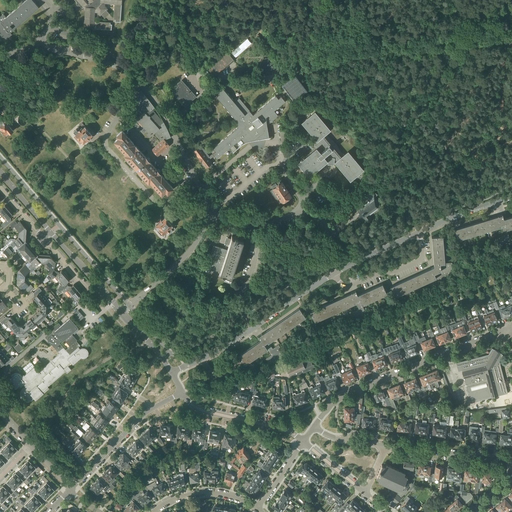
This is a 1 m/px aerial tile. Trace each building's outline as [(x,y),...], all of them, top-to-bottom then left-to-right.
[(0,0),(0,34),(5,41),(12,35),(10,32),(39,7),(32,0),(26,0),(6,17),(3,14),(0,16),(0,0)] [(122,5),(121,0),(74,0),(76,2),(76,5),(80,6),(82,8),(83,7),(85,7),(84,28),(94,29),(111,30),(112,25),(110,25),(110,23),(94,22),(95,12),(97,12),(100,16),(101,14),(104,18),(109,14),(106,10),(107,9),(105,6),(105,3),(114,4),(113,20),(115,21),(115,22),(120,22),(121,5),(122,5)] [(231,53),(236,58),(252,43),(247,38),(231,53)] [(214,77),(234,60),(225,50),(219,56),(206,67),(214,77)] [(262,69),(261,69),(263,70),(264,71),(265,71),(267,72),(269,71),(270,71),(271,70),(272,69),(272,68),(273,67),(271,65),(274,63),(273,61),(272,60),(271,59),(269,58),(268,58),(266,58),(265,58),(263,59),(262,60),(261,62),(261,63),(261,64),(261,66),(262,67),(262,69)] [(283,85),(294,99),(306,90),(295,75),(283,85)] [(185,106),(196,97),(181,81),(176,85),(178,87),(172,92),(185,106)] [(209,156),(211,158),(214,156),(216,159),(230,147),(231,148),(233,151),(232,152),(233,152),(233,151),(241,145),(244,143),(247,142),(250,141),(251,141),(252,140),(253,139),(254,138),(254,137),(257,136),(258,139),(262,139),(270,137),(269,137),(269,136),(268,132),(267,126),(278,116),(279,115),(278,116),(274,111),(285,101),(281,96),(278,99),(276,96),(275,96),(259,109),(253,115),(248,109),(243,103),(239,98),(238,97),(238,98),(239,99),(235,102),(222,87),(217,91),(219,94),(218,95),(218,96),(217,97),(237,121),(238,127),(213,148),(215,152),(209,156)] [(149,101),(147,98),(144,94),(141,90),(140,91),(136,99),(135,98),(131,105),(136,112),(140,115),(136,119),(144,128),(141,131),(143,134),(146,131),(148,133),(146,135),(149,138),(155,133),(156,134),(155,134),(160,140),(161,139),(162,141),(152,149),(158,156),(169,146),(167,143),(166,142),(165,141),(167,139),(170,137),(170,138),(171,137),(167,130),(168,129),(167,129),(164,122),(163,122),(152,110),(154,108),(155,108),(149,101)] [(344,155),(343,154),(342,153),(341,152),(340,151),(339,150),(339,149),(338,148),(338,147),(337,145),(336,144),(334,143),(334,142),(333,141),(331,140),(330,139),(329,138),(328,137),(328,136),(327,135),(327,134),(326,133),(326,132),(329,130),(314,113),(303,122),(317,139),(316,149),(299,164),(309,175),(326,161),(327,159),(329,159),(329,162),(333,162),(333,160),(335,160),(336,162),(350,179),(362,169),(348,152),(344,155)] [(1,131),(3,133),(5,134),(6,136),(13,130),(10,126),(10,124),(8,124),(5,121),(4,122),(2,120),(0,121),(0,124),(0,125),(0,124),(0,127),(1,130),(1,131)] [(76,129),(74,132),(76,134),(74,136),(76,139),(81,144),(82,143),(83,142),(85,140),(87,139),(87,140),(90,138),(89,138),(89,137),(92,134),(85,127),(82,123),(79,125),(77,127),(78,129),(77,130),(76,129)] [(128,138),(126,136),(127,136),(122,130),(116,135),(118,138),(115,141),(117,144),(116,144),(123,152),(124,152),(126,154),(125,155),(127,158),(126,159),(132,166),(133,165),(140,173),(139,174),(145,181),(146,180),(148,182),(150,181),(152,183),(151,184),(158,192),(159,192),(161,194),(165,191),(167,193),(173,188),(166,180),(167,179),(167,178),(166,177),(165,177),(164,178),(161,175),(159,173),(159,172),(160,172),(160,171),(159,169),(158,169),(157,170),(136,146),(135,146),(133,144),(134,143),(129,138),(128,138)] [(211,163),(209,160),(211,158),(209,156),(201,146),(194,151),(198,157),(202,162),(206,167),(211,163)] [(280,183),(278,180),(271,185),(273,188),(270,190),(279,203),(281,201),(282,202),(286,199),(288,198),(288,197),(291,196),(294,193),(291,190),(288,192),(282,182),(280,183)] [(374,200),(374,197),(375,197),(375,196),(376,196),(377,195),(377,194),(376,194),(375,193),(374,193),(373,192),(373,190),(364,196),(369,201),(362,205),(361,205),(357,209),(360,213),(358,214),(360,216),(361,215),(364,219),(365,219),(368,223),(372,219),(369,215),(378,209),(377,207),(377,206),(379,205),(379,202),(378,200),(374,199),(374,200)] [(0,214),(2,216),(10,209),(9,208),(8,208),(7,207),(7,206),(6,206),(5,205),(1,209),(0,207),(0,214)] [(1,225),(3,228),(12,221),(9,218),(13,215),(12,214),(12,213),(12,212),(11,211),(11,210),(10,209),(2,216),(6,221),(1,225)] [(506,228),(504,220),(502,214),(502,215),(498,216),(498,215),(497,216),(498,217),(500,225),(503,235),(496,237),(500,247),(504,245),(504,247),(511,244),(511,236),(509,237),(506,228)] [(169,234),(173,231),(171,229),(173,226),(165,217),(162,220),(161,219),(159,221),(160,222),(157,224),(156,226),(154,227),(161,235),(163,233),(166,231),(169,234)] [(496,226),(500,225),(498,217),(455,230),(455,229),(458,228),(454,229),(458,240),(458,238),(462,237),(462,238),(467,237),(466,236),(470,234),(470,235),(471,235),(471,234),(475,233),(475,234),(479,233),(479,232),(483,230),(483,231),(488,230),(488,229),(492,228),(492,229),(497,227),(496,226)] [(18,235),(26,235),(26,229),(20,222),(18,224),(15,221),(10,225),(13,228),(14,227),(19,232),(18,235)] [(16,245),(18,248),(21,245),(26,241),(26,235),(18,235),(18,238),(16,240),(15,239),(10,239),(8,241),(9,242),(14,247),(16,245)] [(209,273),(210,270),(220,273),(219,276),(222,277),(223,275),(224,275),(225,274),(231,277),(243,240),(237,238),(237,236),(235,235),(234,237),(232,236),(227,250),(213,245),(206,268),(205,272),(209,273)] [(437,264),(443,263),(443,259),(444,259),(443,254),(442,254),(442,250),(443,250),(442,250),(442,246),(443,246),(442,241),(441,241),(441,237),(443,236),(431,237),(432,240),(432,237),(433,237),(435,264),(437,264)] [(14,247),(9,242),(8,241),(6,243),(7,244),(3,248),(1,248),(1,250),(0,250),(0,256),(0,257),(6,258),(13,252),(11,249),(14,247)] [(24,255),(31,248),(26,241),(21,245),(18,248),(20,250),(24,255)] [(31,248),(24,255),(30,261),(33,258),(37,255),(34,251),(31,248)] [(43,263),(43,255),(37,255),(33,258),(30,261),(32,264),(29,266),(34,271),(36,269),(35,267),(40,263),(43,263)] [(50,274),(49,275),(54,270),(54,269),(55,267),(53,265),(56,263),(49,256),(43,255),(43,263),(46,263),(48,265),(46,267),(50,271),(48,273),(50,274)] [(433,271),(435,277),(438,284),(450,279),(448,275),(448,274),(452,273),(452,263),(443,263),(437,264),(437,269),(433,271)] [(34,271),(29,266),(27,268),(25,265),(17,272),(17,278),(25,278),(25,275),(30,271),(31,273),(34,271)] [(480,272),(483,277),(490,274),(488,268),(480,272)] [(435,277),(433,271),(432,269),(391,288),(390,287),(393,286),(393,285),(390,287),(395,297),(394,295),(398,294),(403,292),(402,292),(406,290),(407,291),(406,290),(410,288),(411,289),(415,287),(415,286),(418,284),(419,285),(423,283),(423,282),(427,281),(431,279),(435,277)] [(49,275),(46,277),(47,277),(48,279),(49,280),(52,279),(53,278),(54,277),(58,282),(67,274),(66,274),(66,273),(65,273),(64,272),(63,272),(62,271),(61,271),(58,274),(54,270),(49,275)] [(58,290),(56,291),(58,294),(60,292),(62,291),(68,286),(66,283),(69,280),(69,279),(69,278),(68,277),(68,276),(67,275),(67,274),(58,282),(61,285),(59,286),(57,290),(58,290)] [(24,281),(25,278),(17,278),(17,284),(23,291),(26,289),(28,291),(33,287),(31,285),(29,286),(24,281)] [(358,296),(361,304),(365,302),(365,303),(370,301),(369,300),(373,298),(374,299),(374,298),(377,296),(378,297),(382,295),(382,294),(385,293),(386,294),(387,294),(382,284),(379,285),(382,284),(382,285),(358,296)] [(66,291),(70,296),(79,288),(78,288),(77,287),(76,286),(75,286),(74,285),(70,288),(68,286),(62,291),(64,293),(66,291)] [(37,302),(43,297),(39,292),(41,291),(39,288),(33,293),(35,296),(33,298),(37,302)] [(72,302),(75,306),(81,301),(78,297),(82,294),(81,293),(81,292),(81,291),(80,290),(79,289),(79,288),(70,296),(74,300),(72,302)] [(352,294),(355,302),(359,310),(352,313),(356,321),(360,319),(361,322),(374,316),(371,309),(365,312),(361,304),(358,296),(355,290),(355,291),(352,293),(351,292),(352,294)] [(351,303),(355,302),(352,294),(311,313),(310,312),(313,310),(310,311),(315,322),(314,320),(318,318),(319,319),(323,317),(322,316),(326,315),(327,316),(327,315),(330,313),(331,314),(335,312),(335,311),(339,309),(339,310),(343,308),(343,307),(347,305),(347,306),(352,304),(351,303)] [(39,304),(41,306),(46,301),(47,300),(48,300),(44,296),(43,297),(37,302),(39,304)] [(42,306),(41,308),(49,309),(53,309),(53,306),(49,305),(49,304),(52,302),(49,298),(48,300),(47,300),(46,301),(41,306),(42,306)] [(0,310),(3,314),(8,310),(6,307),(7,306),(2,301),(1,300),(0,299),(0,310)] [(504,305),(498,307),(499,309),(499,310),(502,318),(508,316),(505,308),(504,305)] [(49,314),(49,309),(41,308),(41,310),(40,311),(45,317),(49,314)] [(263,335),(267,342),(271,339),(271,340),(275,337),(275,336),(278,334),(279,335),(283,332),(282,331),(286,329),(286,330),(290,327),(290,326),(293,324),(294,325),(294,324),(293,324),(297,321),(297,322),(301,319),(301,318),(304,316),(305,317),(299,308),(296,310),(299,308),(299,309),(263,335)] [(486,325),(492,323),(489,314),(488,312),(486,309),(484,310),(486,313),(482,314),(483,316),(486,325)] [(84,317),(78,310),(73,314),(79,321),(84,317)] [(489,314),(492,323),(497,320),(494,312),(493,310),(488,312),(489,314)] [(46,318),(45,317),(40,311),(39,313),(38,312),(36,314),(42,321),(46,318)] [(38,325),(42,321),(36,314),(33,316),(34,317),(32,318),(38,325)] [(478,318),(477,316),(472,318),(477,329),(482,327),(478,318)] [(7,328),(8,327),(14,321),(11,317),(8,319),(6,317),(0,322),(2,324),(3,324),(7,328)] [(73,365),(81,358),(83,358),(85,358),(86,357),(88,355),(88,353),(88,351),(88,350),(87,350),(87,349),(86,349),(86,348),(85,348),(84,348),(83,348),(82,348),(81,348),(80,349),(79,349),(79,350),(77,348),(78,347),(80,346),(76,341),(77,340),(72,335),(65,341),(69,346),(65,350),(59,343),(61,341),(62,342),(78,328),(70,318),(60,326),(58,323),(51,329),(52,331),(45,337),(60,354),(56,357),(39,371),(35,367),(34,366),(30,362),(23,368),(26,372),(27,373),(29,375),(26,377),(26,378),(25,380),(22,376),(20,375),(18,374),(16,373),(14,374),(13,374),(12,374),(11,375),(11,376),(12,377),(8,381),(15,389),(20,386),(21,387),(21,388),(22,386),(23,385),(24,387),(22,389),(21,391),(20,393),(20,395),(20,397),(21,398),(21,399),(22,400),(23,401),(25,402),(28,402),(30,401),(32,400),(34,398),(36,400),(43,393),(42,392),(65,371),(67,373),(71,369),(68,365),(71,363),(73,365)] [(470,331),(477,329),(472,318),(467,320),(468,323),(467,323),(470,331)] [(26,322),(32,328),(33,330),(37,326),(31,319),(29,321),(29,320),(26,322)] [(457,328),(460,335),(466,333),(464,330),(464,329),(464,328),(466,327),(463,320),(455,323),(456,325),(457,328)] [(12,331),(17,326),(16,324),(14,321),(8,327),(12,331)] [(24,325),(23,326),(28,332),(32,328),(26,322),(24,324),(24,325)] [(448,326),(449,330),(451,333),(453,332),(453,334),(455,337),(460,335),(457,328),(456,325),(455,323),(448,326)] [(440,329),(438,325),(436,326),(439,332),(435,334),(439,344),(440,343),(441,343),(442,343),(443,342),(444,341),(440,329)] [(449,330),(448,326),(447,325),(445,326),(445,327),(440,329),(444,341),(447,340),(448,341),(449,340),(450,339),(447,331),(449,330)] [(15,339),(19,339),(19,336),(19,335),(20,327),(18,327),(17,326),(12,331),(15,334),(15,339)] [(19,339),(24,340),(25,337),(29,333),(28,332),(23,326),(22,327),(20,327),(19,335),(19,336),(19,339)] [(414,333),(414,334),(417,341),(418,343),(420,342),(422,347),(424,350),(426,349),(427,350),(429,349),(429,348),(426,340),(424,337),(419,339),(417,335),(416,332),(414,333)] [(267,342),(263,335),(262,333),(261,334),(262,334),(259,336),(258,336),(261,341),(266,348),(271,355),(265,359),(269,364),(273,362),(273,363),(285,355),(278,345),(273,349),(267,342)] [(427,340),(426,340),(429,348),(430,348),(432,347),(432,346),(434,346),(431,338),(427,340)] [(263,350),(266,348),(261,341),(240,357),(239,355),(241,354),(238,356),(245,365),(244,363),(248,361),(248,362),(252,359),(252,358),(255,356),(256,357),(256,356),(255,356),(259,353),(259,354),(263,351),(263,350)] [(409,345),(413,354),(419,352),(415,342),(409,345)] [(391,363),(392,362),(393,363),(394,362),(395,361),(397,360),(394,352),(391,345),(383,348),(386,355),(388,355),(391,363)] [(408,356),(413,354),(409,345),(404,347),(408,356)] [(381,352),(376,354),(378,359),(381,366),(381,367),(387,365),(383,356),(385,355),(382,347),(380,348),(381,352)] [(396,351),(394,352),(397,360),(400,359),(401,360),(402,359),(402,358),(403,358),(400,350),(399,350),(399,348),(395,349),(396,351)] [(494,350),(492,348),(489,354),(488,354),(488,355),(456,363),(458,371),(461,371),(470,403),(507,393),(499,361),(499,360),(503,355),(501,353),(494,349),(494,350)] [(379,368),(381,367),(381,366),(378,359),(376,354),(371,356),(372,358),(371,359),(376,369),(377,369),(378,369),(379,368)] [(5,355),(4,356),(0,359),(0,364),(1,366),(4,364),(6,366),(12,361),(9,358),(9,359),(5,355)] [(312,365),(308,355),(287,364),(289,367),(286,368),(291,378),(315,367),(313,364),(312,365)] [(345,369),(350,380),(355,378),(351,368),(353,367),(351,362),(349,364),(350,367),(347,369),(346,368),(345,369)] [(335,369),(338,376),(341,375),(340,375),(341,374),(338,368),(336,363),(333,365),(335,369)] [(362,365),(365,373),(371,371),(368,363),(362,365)] [(360,376),(365,373),(362,365),(356,367),(360,376)] [(333,376),(330,378),(334,388),(335,388),(337,387),(337,386),(340,385),(338,381),(336,377),(338,376),(335,369),(332,370),(334,374),(332,375),(333,376)] [(340,375),(341,375),(344,383),(345,382),(346,383),(347,382),(347,381),(350,380),(345,369),(344,369),(346,372),(341,374),(340,375)] [(434,381),(435,383),(435,384),(437,387),(439,386),(437,380),(440,379),(436,370),(431,373),(434,380),(434,381)] [(124,373),(122,376),(126,378),(128,380),(134,384),(135,382),(134,381),(139,373),(135,371),(133,374),(129,372),(129,373),(128,373),(127,375),(124,373)] [(273,371),(266,375),(268,379),(268,378),(270,382),(269,386),(272,386),(273,381),(274,377),(274,376),(275,375),(273,371)] [(428,383),(429,383),(431,390),(433,389),(432,386),(435,384),(435,383),(434,381),(434,380),(431,373),(425,375),(428,383)] [(108,377),(114,381),(120,385),(121,383),(130,389),(131,387),(132,387),(134,384),(128,380),(126,378),(122,376),(119,381),(116,379),(113,378),(109,375),(108,377)] [(420,385),(422,388),(425,396),(427,395),(425,388),(426,387),(426,385),(429,383),(428,383),(425,375),(420,377),(423,384),(420,385)] [(330,389),(331,389),(334,388),(330,378),(324,380),(325,382),(326,384),(329,390),(330,389)] [(412,380),(409,381),(413,390),(415,389),(416,391),(418,390),(419,389),(415,379),(414,379),(412,379),(412,380)] [(125,398),(127,395),(126,394),(127,393),(119,388),(118,387),(120,385),(114,381),(113,384),(116,386),(115,387),(116,389),(114,391),(117,393),(125,398)] [(411,390),(413,390),(409,381),(407,382),(406,382),(405,382),(405,383),(404,383),(408,394),(412,392),(411,390)] [(317,386),(315,387),(319,395),(321,394),(322,394),(323,394),(324,393),(324,392),(320,384),(319,382),(316,384),(317,386)] [(396,396),(397,398),(403,395),(399,385),(398,385),(396,386),(393,387),(396,395),(396,396)] [(309,387),(308,387),(309,388),(309,389),(309,390),(310,392),(313,398),(314,397),(315,398),(316,397),(317,396),(319,395),(315,387),(313,388),(312,386),(309,387)] [(387,390),(390,397),(388,398),(392,408),(396,408),(393,399),(397,398),(396,396),(396,395),(393,387),(387,390)] [(95,391),(102,396),(104,393),(102,392),(103,391),(98,388),(95,391)] [(232,400),(237,401),(239,402),(240,402),(241,402),(243,394),(244,391),(235,388),(234,391),(234,393),(232,400)] [(299,394),(302,402),(307,401),(305,392),(304,390),(301,390),(302,393),(299,394)] [(125,398),(117,393),(114,391),(113,394),(112,393),(111,393),(110,395),(111,396),(121,403),(122,401),(123,402),(125,398)] [(243,394),(241,402),(242,402),(244,403),(245,403),(247,403),(249,395),(250,393),(249,393),(249,392),(244,391),(243,394)] [(252,404),(258,406),(260,396),(256,395),(257,391),(255,391),(255,394),(254,394),(252,404)] [(376,401),(377,401),(378,401),(379,401),(380,400),(380,398),(381,398),(385,397),(383,391),(378,393),(373,395),(376,401)] [(295,392),(292,393),(293,396),(296,404),(298,404),(300,403),(301,403),(302,402),(299,394),(296,395),(295,392)] [(261,395),(260,396),(258,406),(266,408),(267,404),(265,404),(266,399),(267,399),(268,397),(261,395)] [(388,397),(384,398),(388,408),(392,408),(388,398),(388,397)] [(106,401),(106,402),(108,404),(106,406),(114,412),(115,412),(117,410),(116,409),(118,407),(107,399),(106,401)] [(92,405),(98,410),(100,408),(98,407),(99,406),(93,401),(91,405),(92,405)] [(111,417),(112,415),(113,415),(115,412),(114,412),(106,406),(104,409),(103,408),(101,410),(111,417)] [(368,427),(371,427),(373,428),(373,427),(374,427),(375,422),(377,423),(378,419),(378,414),(379,413),(379,407),(376,407),(376,412),(375,412),(374,416),(369,415),(369,419),(368,427)] [(506,410),(505,408),(488,410),(489,413),(497,412),(500,415),(501,418),(510,417),(509,410),(506,410)] [(97,416),(95,418),(97,420),(104,425),(105,426),(107,423),(107,422),(108,421),(106,420),(99,414),(97,416)] [(345,421),(350,421),(352,421),(353,421),(357,421),(357,424),(359,424),(361,414),(356,414),(344,415),(345,421)] [(90,421),(90,422),(92,423),(95,425),(101,430),(102,429),(103,428),(105,426),(104,425),(97,420),(95,418),(94,417),(90,421)] [(86,422),(82,427),(86,432),(93,438),(94,438),(94,439),(96,436),(97,435),(98,434),(93,430),(89,426),(90,426),(86,422)] [(75,426),(72,429),(80,437),(80,436),(82,435),(86,439),(90,442),(91,441),(92,441),(94,439),(94,438),(93,438),(86,432),(84,434),(84,433),(83,433),(75,426)] [(482,441),(483,441),(483,442),(485,442),(488,442),(489,434),(490,431),(490,430),(484,429),(484,426),(482,426),(481,432),(483,432),(482,441)] [(457,428),(456,438),(457,439),(459,440),(460,439),(463,439),(465,429),(457,428)] [(80,437),(72,429),(70,431),(74,434),(73,435),(75,437),(76,436),(78,439),(80,437)] [(147,432),(145,433),(150,440),(152,439),(154,440),(157,438),(156,437),(155,436),(153,433),(153,432),(150,429),(149,429),(149,430),(148,430),(146,431),(147,432)] [(470,439),(470,440),(473,440),(476,440),(477,431),(471,430),(471,431),(469,431),(469,433),(470,434),(470,439)] [(140,437),(146,444),(145,444),(144,445),(146,447),(151,453),(152,452),(153,451),(150,448),(148,446),(150,444),(150,443),(152,442),(150,440),(145,433),(142,435),(140,436),(140,437)] [(223,445),(222,449),(226,450),(227,446),(233,447),(234,445),(235,445),(236,440),(234,439),(235,436),(225,434),(223,445)] [(3,445),(13,454),(15,452),(14,451),(16,449),(11,443),(13,441),(7,436),(5,438),(8,441),(3,445)] [(75,437),(72,441),(75,444),(83,451),(87,446),(78,439),(76,436),(75,437)] [(75,444),(72,441),(67,447),(71,451),(72,449),(79,455),(83,451),(75,444)] [(133,444),(131,446),(137,452),(139,453),(141,455),(144,458),(145,456),(142,453),(140,452),(143,449),(140,446),(142,444),(139,441),(138,443),(136,441),(135,442),(134,442),(133,443),(133,444)] [(11,456),(13,454),(3,445),(0,448),(0,454),(2,452),(8,458),(10,455),(11,456)] [(271,452),(279,457),(282,454),(281,452),(279,450),(280,450),(273,445),(270,450),(270,451),(271,452)] [(127,450),(128,451),(134,458),(137,455),(139,453),(137,452),(131,446),(130,447),(129,447),(127,449),(127,450)] [(245,458),(249,455),(243,448),(235,454),(238,458),(239,458),(241,461),(240,461),(242,463),(246,460),(245,458)] [(264,451),(263,453),(265,455),(276,462),(277,460),(278,460),(279,458),(279,457),(271,452),(270,451),(270,450),(269,450),(267,453),(264,451)] [(121,457),(119,458),(125,465),(129,468),(131,467),(127,463),(128,462),(130,460),(128,458),(129,457),(126,454),(125,455),(123,454),(122,454),(121,456),(121,457)] [(264,458),(263,459),(265,461),(266,462),(273,466),(274,465),(276,463),(276,462),(265,455),(264,457),(264,458)] [(115,462),(115,463),(118,466),(117,468),(119,470),(120,471),(122,470),(121,469),(124,466),(126,468),(128,470),(129,468),(125,465),(119,458),(117,460),(116,460),(115,461),(115,462)] [(23,464),(32,473),(36,469),(39,472),(41,469),(36,463),(33,466),(28,460),(26,463),(25,462),(23,464)] [(230,461),(229,463),(237,469),(238,468),(232,464),(233,463),(230,461)] [(260,461),(257,465),(265,470),(266,468),(270,471),(271,469),(273,467),(273,466),(266,462),(265,461),(263,463),(260,461)] [(199,481),(197,471),(200,471),(199,462),(196,462),(196,463),(195,465),(195,467),(188,468),(189,474),(190,482),(199,481)] [(211,469),(210,481),(216,482),(216,479),(217,479),(217,476),(218,476),(218,474),(217,474),(218,469),(214,469),(215,462),(212,462),(212,464),(211,469)] [(413,471),(414,463),(404,462),(403,469),(402,471),(386,464),(385,466),(382,465),(379,470),(376,478),(379,479),(378,481),(392,488),(391,490),(392,490),(387,496),(396,503),(407,490),(405,487),(407,486),(408,484),(408,480),(406,478),(407,476),(404,475),(405,473),(406,470),(413,471)] [(303,475),(304,474),(310,466),(307,463),(305,463),(303,466),(302,465),(295,473),(297,475),(300,472),(303,475)] [(28,477),(32,473),(23,464),(21,466),(22,467),(19,469),(25,474),(23,476),(29,482),(31,480),(28,477)] [(204,480),(210,481),(211,469),(212,464),(209,464),(208,472),(204,472),(203,472),(203,475),(204,475),(204,478),(204,480)] [(238,470),(243,473),(247,467),(242,464),(239,469),(238,468),(237,469),(238,470)] [(431,482),(432,473),(430,473),(431,466),(425,465),(424,475),(429,475),(428,482),(431,482)] [(108,469),(107,471),(113,477),(118,473),(117,472),(111,466),(111,467),(110,467),(108,468),(108,469)] [(306,476),(303,480),(304,481),(307,478),(308,477),(310,474),(311,474),(312,473),(312,472),(314,469),(313,468),(313,467),(311,466),(310,466),(304,474),(306,476)] [(431,482),(432,481),(434,481),(435,477),(442,477),(443,468),(436,467),(435,474),(432,473),(431,482)] [(307,478),(304,481),(309,485),(311,482),(312,481),(315,478),(316,478),(317,477),(317,476),(317,475),(319,473),(317,472),(317,471),(315,470),(314,469),(312,472),(312,473),(311,474),(310,474),(308,477),(307,478)] [(453,476),(452,480),(460,481),(462,472),(460,472),(460,470),(454,469),(453,476)] [(163,470),(160,471),(163,478),(165,482),(167,482),(168,481),(169,484),(169,486),(170,485),(170,487),(171,489),(172,488),(172,489),(176,488),(172,476),(169,477),(168,474),(166,475),(165,475),(163,470)] [(180,473),(177,474),(178,477),(181,485),(182,485),(182,486),(185,485),(185,484),(185,483),(184,480),(185,480),(183,476),(184,476),(186,475),(185,470),(181,471),(182,473),(180,473)] [(256,472),(255,474),(263,480),(264,479),(265,478),(266,477),(266,476),(267,475),(265,474),(266,473),(261,470),(261,471),(259,470),(258,472),(257,473),(256,472)] [(103,475),(102,475),(108,481),(107,482),(108,482),(110,484),(109,485),(113,489),(115,487),(114,486),(111,484),(116,479),(113,477),(107,471),(105,473),(104,473),(103,474),(103,475)] [(493,479),(494,474),(483,472),(482,481),(490,482),(490,478),(493,479)] [(29,482),(23,476),(21,479),(15,473),(13,476),(12,475),(10,477),(20,486),(24,482),(27,485),(29,482)] [(231,485),(234,475),(227,473),(224,480),(228,481),(227,484),(231,485)] [(315,478),(312,481),(317,484),(323,477),(323,476),(322,476),(322,475),(320,473),(319,473),(317,475),(317,476),(317,477),(316,478),(315,478)] [(177,474),(172,476),(176,488),(181,486),(181,485),(178,477),(177,474)] [(254,474),(251,478),(253,479),(261,484),(262,484),(263,482),(262,481),(263,480),(255,474),(254,474)] [(45,481),(41,485),(50,494),(52,492),(51,492),(53,489),(48,484),(50,482),(52,480),(48,476),(46,478),(44,476),(42,479),(45,481)] [(16,490),(20,486),(10,477),(8,479),(9,480),(7,482),(12,487),(10,489),(16,495),(18,493),(16,490)] [(96,482),(95,483),(104,492),(108,488),(111,491),(113,489),(109,485),(108,486),(106,485),(105,485),(99,479),(98,479),(96,481),(96,482)] [(246,480),(246,481),(249,483),(258,488),(259,487),(260,487),(260,485),(260,484),(261,484),(253,479),(251,481),(250,481),(249,482),(246,480)] [(318,487),(313,493),(316,496),(319,491),(321,493),(322,492),(324,494),(332,484),(332,483),(331,482),(330,482),(328,480),(326,482),(325,483),(324,483),(323,485),(320,489),(318,487)] [(246,481),(243,485),(247,488),(246,489),(249,491),(250,491),(250,490),(254,493),(255,493),(256,492),(257,491),(256,490),(258,488),(249,483),(246,481)] [(155,482),(147,486),(150,490),(152,489),(154,492),(156,495),(157,495),(159,494),(159,493),(161,492),(156,484),(155,482)] [(159,483),(156,484),(161,492),(163,491),(164,492),(165,491),(165,490),(166,489),(164,487),(165,486),(163,483),(162,482),(159,484),(159,483)] [(90,488),(97,495),(99,494),(100,492),(101,494),(103,495),(104,497),(106,495),(105,494),(106,494),(104,492),(95,483),(93,485),(92,485),(90,487),(90,488)] [(332,484),(324,494),(327,496),(325,498),(327,500),(331,496),(337,488),(335,486),(335,485),(333,484),(332,484)] [(48,496),(50,494),(41,485),(36,490),(34,487),(31,489),(37,495),(39,493),(45,498),(47,496),(48,496)] [(312,494),(313,493),(318,487),(316,485),(310,492),(312,494)] [(16,495),(10,489),(8,491),(3,486),(1,488),(0,487),(0,491),(7,499),(11,495),(14,497),(16,495)] [(37,507),(39,505),(38,504),(41,502),(35,497),(37,495),(31,489),(30,487),(27,490),(32,494),(28,498),(37,507)] [(331,496),(327,500),(329,502),(333,497),(335,500),(342,492),(341,492),(341,491),(340,490),(339,490),(337,488),(331,496)] [(140,491),(147,501),(149,500),(150,500),(151,499),(151,498),(152,498),(150,495),(148,491),(147,491),(145,493),(141,489),(139,490),(140,491)] [(292,494),(291,493),(286,489),(285,490),(284,490),(282,494),(289,499),(291,497),(292,497),(294,496),(298,500),(300,498),(294,492),(292,494)] [(132,492),(130,494),(138,502),(139,501),(140,502),(141,502),(143,505),(143,504),(144,504),(145,503),(145,502),(147,501),(140,491),(135,495),(132,492)] [(470,492),(463,492),(461,491),(460,496),(466,502),(473,496),(470,494),(470,492)] [(343,501),(344,500),(344,499),(346,496),(342,492),(335,500),(334,501),(337,504),(334,507),(336,509),(340,504),(342,501),(343,501)] [(287,503),(289,499),(282,494),(281,496),(281,497),(280,498),(287,503)] [(452,503),(457,509),(462,505),(464,503),(461,500),(456,495),(454,497),(456,500),(452,503)] [(35,509),(37,507),(28,498),(24,502),(21,500),(19,502),(25,508),(27,506),(32,511),(34,509),(35,509)] [(287,503),(280,498),(278,501),(277,501),(276,503),(283,508),(285,509),(288,505),(286,503),(287,503)] [(131,503),(129,506),(134,511),(135,511),(137,511),(137,510),(139,508),(135,503),(136,502),(133,499),(132,500),(131,500),(130,501),(130,502),(131,503)] [(507,511),(510,508),(511,509),(511,505),(511,506),(505,499),(500,503),(505,509),(507,511)] [(351,511),(357,504),(353,500),(346,507),(351,511)] [(406,511),(412,504),(409,502),(410,501),(408,500),(401,508),(406,511)] [(25,511),(23,510),(25,508),(19,502),(17,504),(19,507),(16,511),(15,511),(16,511),(25,511)] [(273,507),(274,508),(275,509),(276,510),(277,511),(278,511),(282,511),(285,509),(283,508),(282,507),(276,503),(273,506),(274,507),(273,507)] [(452,511),(453,511),(457,509),(452,503),(448,507),(452,511)] [(500,511),(505,511),(507,511),(505,509),(500,503),(496,507),(500,511)]
